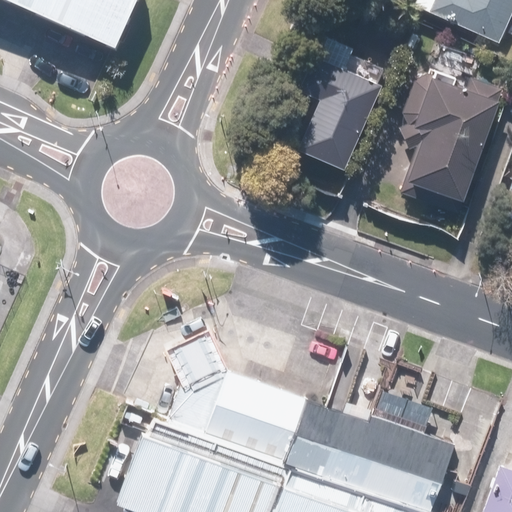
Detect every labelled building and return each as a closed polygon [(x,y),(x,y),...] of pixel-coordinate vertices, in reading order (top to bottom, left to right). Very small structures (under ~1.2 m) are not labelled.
[(122,0),(9,0),(103,42),(122,0)] [(511,0),(409,0),(406,8),(494,45),(511,2),(511,0)] [(378,70),(344,56),(347,49),(320,37),(317,44),(310,41),(288,94),(310,103),(290,151),(336,170),(378,70)] [(466,77),(460,94),(409,76),(390,131),(410,138),(391,193),(450,213),(494,87),(466,77)] [(511,158),(500,191),(511,194),(511,158)] [(158,351),(176,385),(217,367),(199,330),(158,351)] [(445,445),(217,367),(176,385),(172,386),(161,421),(424,509),(445,445)] [(387,511),(121,409),(89,491),(144,511),(387,511)] [(467,511),(511,511),(511,472),(483,464),(467,511)]
